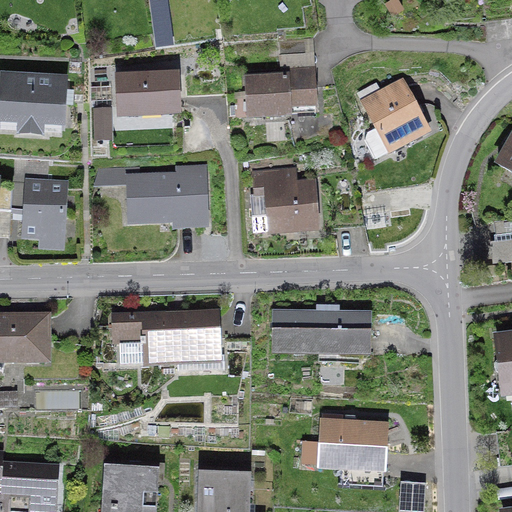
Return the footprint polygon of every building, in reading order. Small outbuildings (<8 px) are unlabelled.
[(154,0),(155,44),(172,44),(170,0),(154,0)] [(507,0),(477,0),(480,16),(509,12),(507,0)] [(305,41),(279,43),(280,56),(306,54),(305,41)] [(323,76),(249,80),(252,123),(325,118),(323,76)] [(187,79),(119,80),(119,127),(187,126),(187,79)] [(75,85),(4,82),(2,140),(73,143),(75,85)] [(441,135),(410,82),(366,107),(397,160),(441,135)] [(110,110),(95,110),(95,134),(109,134),(110,110)] [(511,124),(492,158),(511,169),(511,124)] [(316,168),(248,175),(254,240),(322,234),(316,168)] [(210,175),(130,179),(133,236),(213,232),(210,175)] [(14,184),(0,182),(0,211),(11,212),(14,184)] [(67,190),(14,184),(11,212),(26,214),(24,239),(60,243),(67,190)] [(363,225),(360,195),(332,197),(335,227),(363,225)] [(511,218),(492,222),(494,235),(511,232),(511,218)] [(511,240),(494,243),(497,263),(511,260),(511,240)] [(220,308),(111,312),(113,344),(142,343),(143,365),(223,362),(220,308)] [(372,310),(273,309),(272,352),(371,353),(372,310)] [(51,311),(0,311),(0,362),(52,362),(51,311)] [(505,404),(511,403),(511,339),(498,341),(505,404)] [(395,429),(323,425),(320,478),(392,482),(395,429)] [(159,511),(163,459),(107,455),(102,511),(159,511)] [(0,465),(0,511),(54,511),(57,469),(0,465)] [(255,511),(258,473),(200,470),(197,511),(255,511)] [(401,510),(425,511),(427,482),(403,481),(401,510)]
